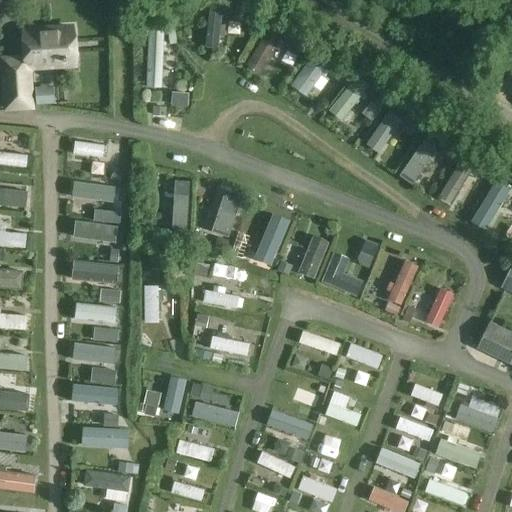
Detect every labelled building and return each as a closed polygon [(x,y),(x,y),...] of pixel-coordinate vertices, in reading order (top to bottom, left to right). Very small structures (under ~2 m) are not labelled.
[(74,24),(21,28),(23,54),(24,66),(24,68),(77,65),(77,63),(74,24)] [(242,37),(241,24),(228,24),(228,37),(242,37)] [(261,75),(288,39),(273,27),(246,63),(261,75)] [(169,91),(169,58),(165,58),(166,33),(150,32),(148,91),(169,91)] [(21,66),(0,68),(3,111),(35,109),(33,81),(22,82),(21,66)] [(333,80),(316,66),(298,88),(315,102),(333,80)] [(355,80),(328,112),(343,124),(369,92),(355,80)] [(36,95),(37,109),(56,107),(55,94),(36,95)] [(380,157),(408,125),(393,112),(365,144),(380,157)] [(418,185),(446,147),(429,135),(401,172),(418,185)] [(73,161),(104,165),(107,147),(76,142),(73,161)] [(0,171),(29,172),(29,156),(0,155),(0,171)] [(456,205),(476,176),(461,165),(440,194),(456,205)] [(476,200),(487,185),(476,178),(466,193),(476,200)] [(189,223),(187,180),(174,181),(175,224),(189,223)] [(496,180),(474,214),(489,224),(511,191),(496,180)] [(115,185),(74,184),(73,205),(114,207),(115,185)] [(0,209),(29,210),(29,191),(0,190),(0,209)] [(231,237),(239,196),(222,193),(213,233),(231,237)] [(277,258),(291,223),(277,217),(263,252),(277,258)] [(246,238),(263,240),(265,223),(248,222),(246,238)] [(118,228),(74,226),(73,242),(117,244),(118,228)] [(0,233),(0,252),(28,253),(28,235),(0,233)] [(299,274),(316,279),(329,241),(311,235),(299,274)] [(357,298),(362,281),(344,275),(348,259),(333,255),(323,288),(357,298)] [(389,282),(388,302),(410,304),(414,263),(402,262),(400,283),(389,282)] [(73,266),(73,288),(118,288),(118,266),(73,266)] [(237,282),(239,268),(215,266),(214,280),(237,282)] [(0,293),(24,294),(24,271),(0,270),(0,293)] [(511,271),(503,289),(511,293),(511,271)] [(163,326),(161,285),(144,286),(146,327),(163,326)] [(226,295),(226,290),(204,289),(203,310),(239,311),(239,296),(226,295)] [(424,326),(441,333),(457,296),(440,289),(424,326)] [(75,307),(76,327),(117,326),(116,305),(75,307)] [(0,336),(27,335),(27,315),(0,315),(0,336)] [(511,365),(511,332),(492,322),(478,349),(511,365)] [(95,331),(94,344),(75,344),(74,369),(115,369),(116,331),(95,331)] [(229,340),(230,333),(214,331),(210,354),(248,359),(250,343),(229,340)] [(303,331),(297,347),(338,362),(344,346),(303,331)] [(345,360),(378,375),(386,359),(353,343),(345,360)] [(0,355),(0,373),(27,373),(27,356),(0,355)] [(307,374),(310,359),(296,356),(293,371),(307,374)] [(367,390),(372,377),(360,372),(354,384),(367,390)] [(168,393),(157,392),(155,414),(183,416),(185,381),(169,380),(168,393)] [(410,401),(442,412),(447,397),(416,386),(410,401)] [(305,415),(316,418),(324,392),(312,389),(305,415)] [(0,394),(0,416),(30,415),(29,393),(0,394)] [(194,405),(193,422),(228,426),(230,409),(194,405)] [(485,434),(492,419),(463,406),(456,421),(485,434)] [(424,425),(429,413),(417,407),(411,419),(424,425)] [(313,438),(316,423),(270,412),(266,427),(313,438)] [(394,433),(431,450),(438,435),(401,418),(394,433)] [(128,453),(129,430),(82,429),(81,452),(128,453)] [(0,452),(35,454),(35,437),(0,435),(0,452)] [(322,437),(314,454),(335,463),(343,447),(322,437)] [(181,439),(176,455),(210,467),(216,451),(181,439)] [(274,454),(287,459),(292,446),(279,440),(274,454)] [(479,475),(485,456),(441,443),(435,462),(479,475)] [(262,453),(255,467),(291,484),(298,469),(262,453)] [(411,491),(419,466),(398,459),(389,484),(411,491)] [(322,462),(318,474),(331,478),(335,467),(322,462)] [(0,488),(36,490),(36,473),(0,471),(0,488)] [(105,501),(126,504),(129,476),(91,472),(89,486),(106,488),(105,501)] [(326,505),(334,491),(306,476),(299,490),(326,505)] [(260,489),(272,495),(278,482),(266,477),(260,489)] [(175,481),(170,495),(203,505),(207,491),(175,481)] [(425,497),(461,511),(469,511),(474,500),(431,482),(425,497)] [(389,511),(406,511),(410,501),(372,490),(368,506),(389,511)] [(268,511),(269,505),(255,502),(252,511),(268,511)]
